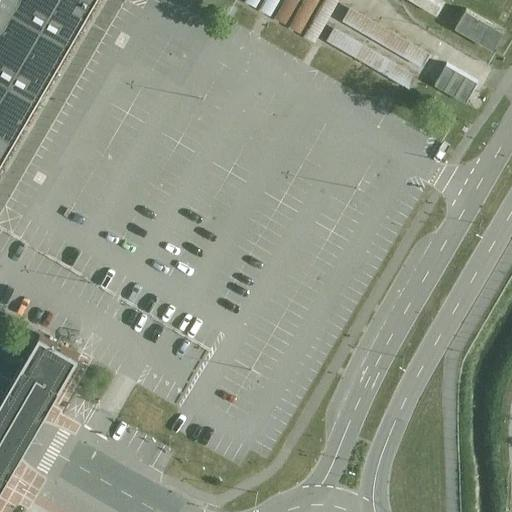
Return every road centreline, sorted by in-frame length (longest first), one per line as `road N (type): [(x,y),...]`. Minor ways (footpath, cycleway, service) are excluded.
road 1 (secondary): [(511,129),(367,382),(327,476),(290,511)]
road 2 (secondary): [(373,511),(374,475),(396,419),(511,218)]
